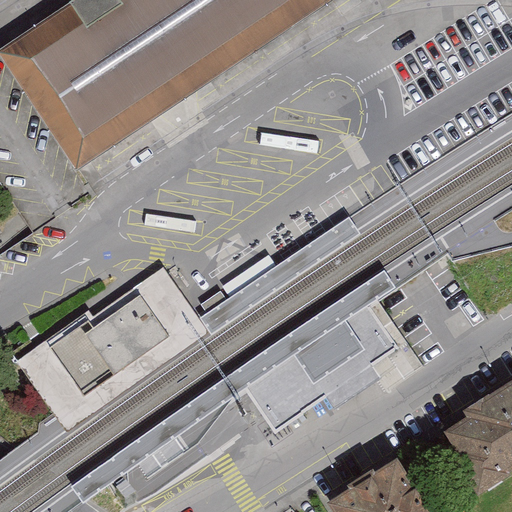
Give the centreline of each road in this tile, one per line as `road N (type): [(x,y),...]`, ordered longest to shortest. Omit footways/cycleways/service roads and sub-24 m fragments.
road 1 (unclassified): [(88,247),(207,261),(372,155),(388,132),(387,108),(344,50)]
road 2 (residential): [(211,511),(315,459),(511,332)]
road 3 (unclassified): [(344,50),(115,201),(88,247)]
